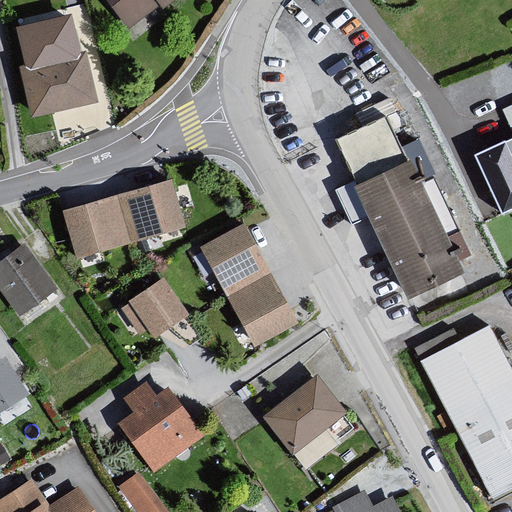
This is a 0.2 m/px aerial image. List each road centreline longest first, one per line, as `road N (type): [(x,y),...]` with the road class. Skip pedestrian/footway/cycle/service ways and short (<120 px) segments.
road 1 (residential): [(241,105),(252,139),(458,511)]
road 2 (residential): [(241,105),(77,172),(0,193)]
